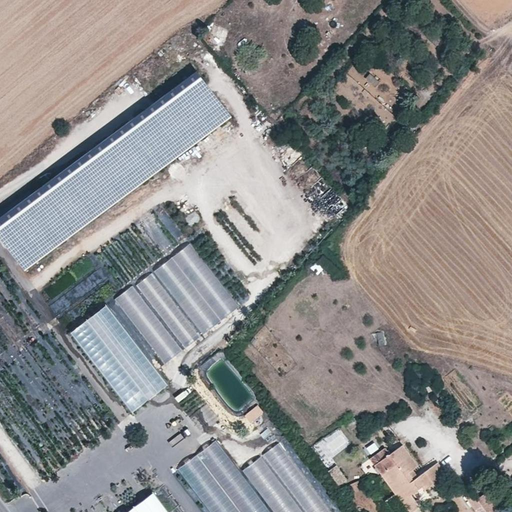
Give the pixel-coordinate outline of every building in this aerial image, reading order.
[(199,73),(0,205),(0,241),(17,267),(232,122),(199,73)] [(368,73),(364,78),(374,85),(378,80),(368,73)] [(191,226),(201,217),(194,209),(185,218),(191,226)] [(191,242),(114,298),(143,338),(138,341),(157,367),(239,308),(191,242)] [(310,266),(317,273),(330,261),(323,254),(310,266)] [(82,282),(84,280),(92,290),(108,277),(91,255),(72,270),(82,282)] [(56,314),(63,310),(57,301),(50,306),(56,314)] [(166,384),(105,303),(68,331),(129,412),(166,384)] [(379,343),(386,339),(379,328),(372,332),(379,343)] [(258,403),(244,414),(251,422),(264,411),(258,403)] [(268,445),(277,440),(273,434),(264,439),(268,445)] [(179,465),(211,511),(339,511),(312,472),(310,473),(286,438),(239,470),(217,438),(179,465)] [(434,484),(447,475),(438,462),(419,474),(415,479),(409,471),(414,467),(417,465),(403,445),(374,465),(380,473),(384,470),(398,490),(406,485),(411,493),(422,485),(424,488),(433,482),(434,484)] [(335,465),(327,471),(339,486),(347,480),(335,465)] [(414,467),(409,471),(415,479),(419,474),(414,467)] [(384,470),(380,473),(406,511),(409,511),(420,505),(411,493),(406,485),(398,490),(384,470)] [(466,488),(461,492),(475,511),(500,511),(486,492),(475,500),(466,488)] [(123,511),(173,511),(158,489),(123,511)]
